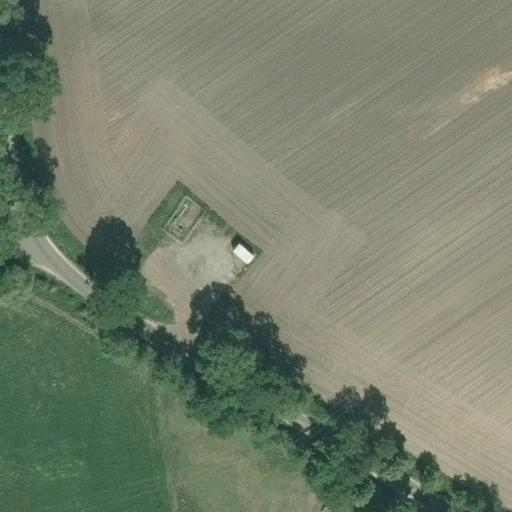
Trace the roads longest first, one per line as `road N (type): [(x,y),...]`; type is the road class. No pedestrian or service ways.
road 1 (unclassified): [(24,254),(423,511)]
road 2 (unclassified): [(0,110),(27,232),(24,254)]
